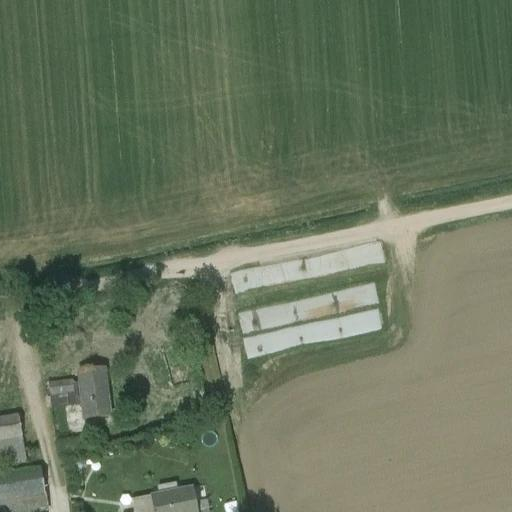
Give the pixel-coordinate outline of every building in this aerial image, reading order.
[(340,265),(312,271),(314,281),(342,275),(340,265)] [(355,287),(359,307),(396,300),(392,280),(355,287)] [(109,415),(103,370),(79,371),(79,382),(72,385),(71,382),(46,385),(49,408),(81,405),(82,419),(109,415)] [(0,467),(25,463),(20,438),(16,416),(0,418),(0,467)] [(88,437),(58,443),(60,456),(91,449),(88,437)] [(0,511),(42,511),(47,511),(40,469),(0,474),(0,511)] [(205,501),(202,487),(191,489),(191,487),(176,489),(174,483),(156,487),(158,494),(149,495),(149,496),(130,500),(132,511),(196,511),(195,503),(205,501)]
